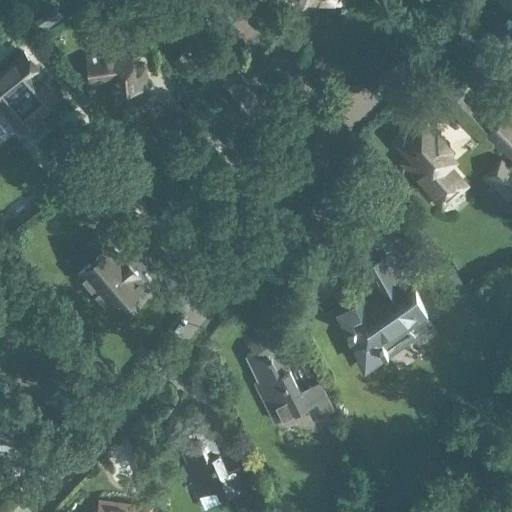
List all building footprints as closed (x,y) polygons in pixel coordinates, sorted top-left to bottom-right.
[(71,0),(80,13),(99,0),(71,0)] [(118,20),(134,38),(146,27),(131,12),(118,20)] [(133,73),(131,53),(126,53),(125,49),(135,41),(116,20),(110,13),(100,21),(114,38),(111,41),(112,55),(95,57),(94,53),(85,54),(88,82),(102,81),(99,86),(100,94),(104,97),(105,101),(125,99),(124,90),(148,87),(146,72),(133,73)] [(63,51),(64,38),(48,37),(47,50),(63,51)] [(205,61),(188,43),(171,58),(180,69),(177,72),(192,88),(202,79),(238,119),(263,97),(245,77),(248,74),(236,61),(216,79),(203,64),(205,61)] [(23,46),(0,65),(0,107),(20,131),(63,94),(23,46)] [(449,82),(440,91),(453,104),(463,93),(449,82)] [(489,135),(511,157),(511,155),(511,124),(505,118),(489,135)] [(422,124),(400,143),(420,167),(413,174),(441,205),(463,185),(445,165),(453,158),(445,149),(448,147),(438,135),(434,137),(422,124)] [(145,172),(130,153),(111,169),(127,187),(145,172)] [(511,193),(511,170),(500,158),(484,174),(508,198),(511,193)] [(93,173),(73,191),(91,212),(112,195),(93,173)] [(147,299),(151,296),(111,253),(111,254),(97,236),(101,235),(82,212),(58,229),(77,251),(85,252),(88,250),(98,262),(78,277),(118,321),(134,309),(137,312),(150,302),(147,299)] [(111,224),(117,230),(129,219),(124,213),(111,224)] [(364,364),(411,331),(415,336),(432,324),(426,311),(415,289),(397,301),(393,293),(406,287),(396,272),(384,255),(362,266),(371,284),(374,290),(336,309),(364,364)] [(464,285),(453,264),(435,273),(446,295),(464,285)] [(256,380),(276,420),(307,404),(314,418),(334,407),(320,380),(301,389),(276,339),(247,353),(260,378),(256,380)] [(219,496),(234,489),(238,499),(259,489),(246,462),(227,470),(206,423),(177,436),(188,461),(183,463),(196,490),(213,482),(219,496)] [(151,511),(152,504),(98,497),(95,511),(151,511)]
